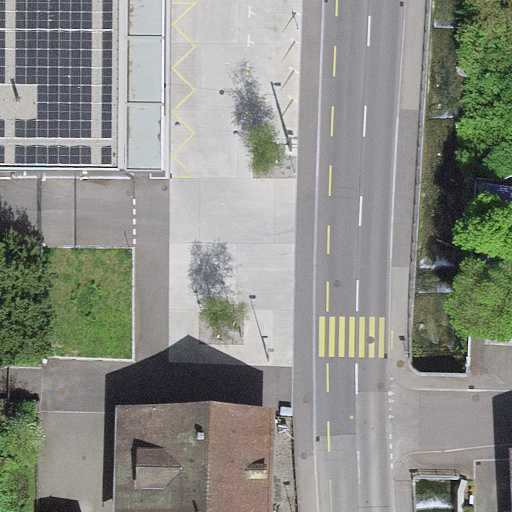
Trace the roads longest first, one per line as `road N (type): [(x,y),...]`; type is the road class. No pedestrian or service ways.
road 1 (primary): [(369,0),(356,410)]
road 2 (residential): [(356,410),(511,415)]
